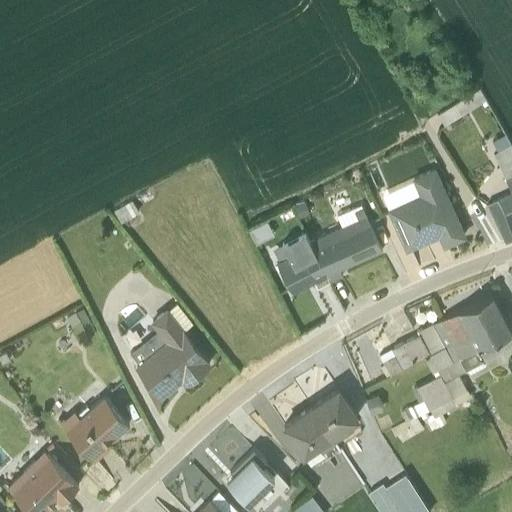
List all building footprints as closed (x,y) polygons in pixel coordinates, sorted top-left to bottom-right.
[(444,124),(485,99),(478,87),(436,113),(444,124)] [(511,146),(504,133),(491,139),(496,150),(492,153),(511,193),(511,206),(503,211),(496,198),(491,200),(492,202),(487,204),(505,240),(511,236),(511,146)] [(443,242),(463,233),(434,167),(411,177),(412,179),(381,193),(405,246),(426,236),(424,234),(437,228),(443,242)] [(308,212),(304,199),(293,203),(298,216),(308,212)] [(381,248),(360,203),(337,214),(341,224),(308,239),(329,278),(341,273),(338,267),(381,248)] [(248,227),(253,237),(265,231),(259,220),(248,227)] [(300,286),(312,278),(316,285),(329,278),(303,231),(281,243),(288,255),(276,262),(291,290),(300,286)] [(511,330),(491,292),(431,322),(458,372),(465,368),(469,371),(484,363),(484,358),(483,354),(511,339),(511,335),(510,331),(511,330)] [(192,321),(176,302),(167,308),(166,307),(149,320),(156,330),(129,351),(137,361),(135,364),(159,394),(181,377),(184,381),(208,362),(182,329),(192,321)] [(400,410),(405,420),(414,415),(418,412),(451,395),(466,387),(458,372),(431,322),(415,330),(416,333),(390,346),(394,354),(381,361),(389,374),(423,355),(430,369),(435,375),(411,388),(417,401),(408,406),(406,406),(400,410)] [(358,416),(337,384),(308,404),(333,439),(352,427),(349,422),(358,416)] [(369,414),(383,408),(377,394),(364,399),(369,414)] [(57,418),(93,460),(108,446),(106,443),(128,424),(103,395),(89,407),(86,405),(76,414),(73,410),(61,421),(58,418),(57,418)] [(456,404),(451,395),(418,412),(428,431),(449,421),(444,411),(456,404)] [(308,404),(280,424),(301,455),(303,454),(309,461),(322,452),(321,450),(334,441),(308,404)] [(419,423),(414,415),(405,420),(384,431),(383,430),(379,432),(395,456),(407,448),(406,445),(411,442),(408,437),(421,429),(418,424),(419,423)] [(265,462),(252,448),(229,470),(232,473),(225,479),(248,502),(273,478),(262,466),(265,462)] [(44,449),(6,485),(32,511),(41,511),(56,498),(59,502),(78,484),(75,480),(73,480),(44,449)] [(400,511),(429,511),(404,472),(384,485),(382,481),(368,490),(383,511),(397,511),(400,510),(400,511)] [(209,498),(194,511),(236,511),(238,510),(218,490),(210,498),(209,498)] [(322,511),(310,494),(287,511),(322,511)]
